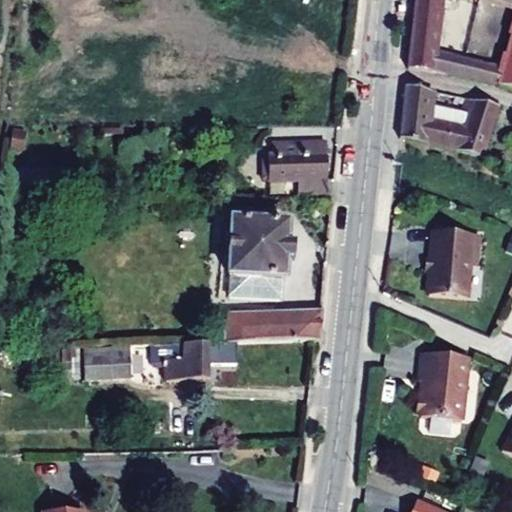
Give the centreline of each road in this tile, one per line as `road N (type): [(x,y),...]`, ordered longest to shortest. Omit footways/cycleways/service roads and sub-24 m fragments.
road 1 (tertiary): [(380,0),(326,511)]
road 2 (unknown): [(511,243),(358,231)]
